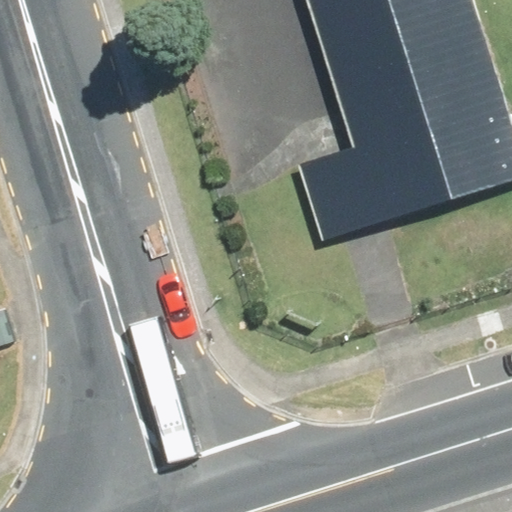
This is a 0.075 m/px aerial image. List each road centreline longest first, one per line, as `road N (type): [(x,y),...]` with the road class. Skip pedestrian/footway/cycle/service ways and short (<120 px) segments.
road 1 (tertiary): [(10,0),(167,511)]
road 2 (secondary): [(284,511),(511,439)]
